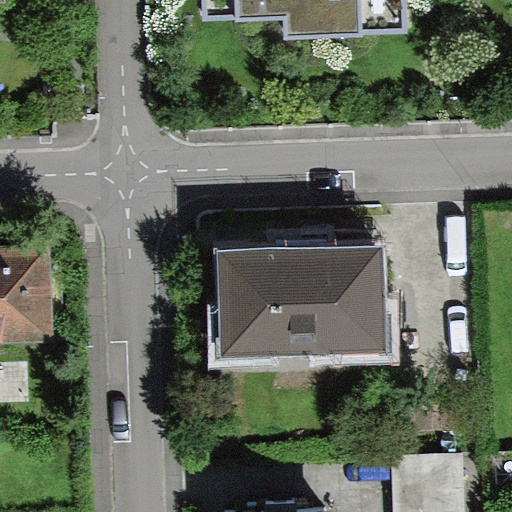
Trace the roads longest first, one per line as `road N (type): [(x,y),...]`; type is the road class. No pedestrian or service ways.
road 1 (residential): [(127,171),(511,159)]
road 2 (residential): [(127,171),(138,511)]
road 3 (residential): [(121,0),(127,171)]
road 4 (residential): [(0,175),(127,171)]
